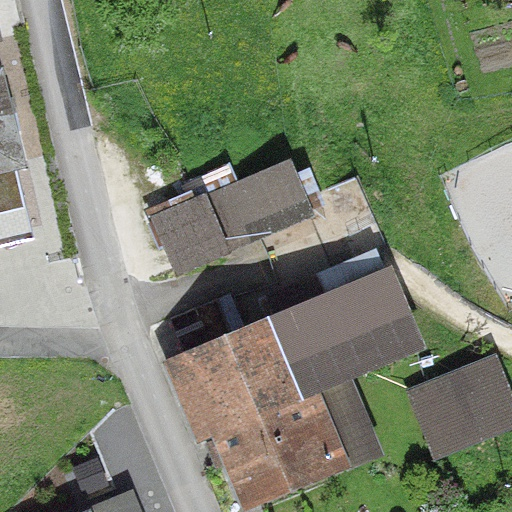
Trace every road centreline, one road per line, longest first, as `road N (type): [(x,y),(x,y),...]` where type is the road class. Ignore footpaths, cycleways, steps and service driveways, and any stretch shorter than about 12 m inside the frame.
road 1 (residential): [(40,0),(82,188),(128,341),(199,511)]
road 2 (unknown): [(0,343),(128,341)]
